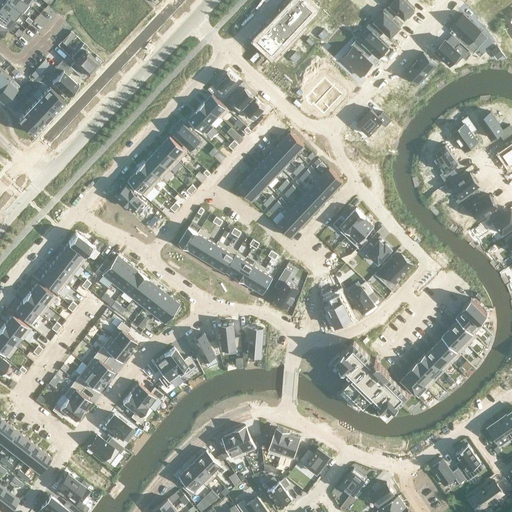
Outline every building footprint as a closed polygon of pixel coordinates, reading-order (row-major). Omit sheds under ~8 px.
[(7,0),(4,0),(0,5),(0,7),(14,20),(21,11),(7,0)] [(24,0),(7,0),(21,11),(24,14),(31,5),(28,3),(24,0)] [(306,0),(294,0),(291,3),(306,17),(315,8),(306,0)] [(388,0),(387,1),(405,18),(407,16),(409,17),(414,11),(413,10),(415,7),(407,0),(388,0)] [(291,3),(283,12),(301,29),(302,29),(298,25),(306,17),(291,3)] [(383,10),(374,20),(391,36),(401,26),(392,18),(396,13),(387,4),(383,9),(383,10)] [(0,7),(0,21),(9,29),(10,30),(17,21),(14,20),(0,7)] [(283,12),(275,21),(290,34),(293,38),(301,29),(283,12)] [(463,13),(451,27),(454,30),(452,33),(473,53),(480,45),(475,41),(484,32),(463,13)] [(371,30),(362,40),(379,56),(389,45),(379,36),(383,32),(371,20),(366,25),(371,30)] [(0,36),(1,38),(9,29),(0,21),(0,36)] [(275,21),(267,29),(281,43),(290,34),(275,21)] [(324,28),(321,31),(327,37),(330,34),(324,28)] [(266,29),(258,38),(276,56),(285,46),(281,43),(267,29),(266,29)] [(321,31),(318,34),(324,40),(327,37),(321,31)] [(309,36),(306,40),(312,45),(315,42),(309,36)] [(353,46),(342,57),(361,75),(372,63),(367,58),(372,53),(356,38),(351,44),(353,46)] [(445,38),(435,49),(444,57),(443,58),(449,64),(449,63),(450,64),(453,60),(456,63),(463,56),(466,59),(471,54),(459,43),(455,47),(445,38)] [(74,60),(69,65),(82,78),(87,73),(89,74),(100,62),(82,45),(71,57),(74,60)] [(498,46),(493,49),(499,58),(503,54),(498,46)] [(296,51),(293,54),(298,59),(301,56),(296,51)] [(406,71),(405,72),(419,85),(419,84),(437,65),(438,65),(424,52),(423,53),(424,53),(406,72),(406,71)] [(293,54),(290,57),(295,62),(298,59),(293,54)] [(59,74),(52,81),(53,81),(68,95),(67,95),(68,96),(79,84),(78,84),(68,75),(73,69),(62,60),(54,69),(59,74)] [(4,70),(0,73),(0,89),(9,80),(12,77),(4,70)] [(227,71),(214,86),(222,94),(236,79),(227,71)] [(9,80),(0,89),(0,99),(3,102),(20,85),(12,77),(9,80)] [(385,102),(380,108),(392,119),(396,114),(392,111),(401,101),(404,103),(413,93),(398,79),(382,96),(385,102)] [(321,80),(305,97),(307,99),(306,101),(311,105),(313,104),(314,105),(330,89),(321,80)] [(49,85),(42,92),(58,107),(64,100),(49,85)] [(233,92),(227,99),(240,110),(253,96),(245,88),(237,96),(233,92)] [(330,89),(314,105),(324,114),(339,97),(330,89)] [(42,92),(36,99),(52,113),(58,107),(42,92)] [(212,93),(205,101),(222,117),(230,109),(212,93)] [(36,99),(30,105),(45,120),(52,113),(36,99)] [(256,99),(245,110),(254,118),(255,117),(257,118),(261,114),(260,113),(265,107),(256,99)] [(205,101),(197,109),(214,126),(215,125),(211,122),(218,115),(222,118),(222,117),(205,101)] [(30,105),(24,112),(39,126),(45,120),(30,105)] [(371,108),(357,123),(369,134),(381,122),(386,126),(391,119),(382,111),(378,115),(371,108)] [(197,109),(189,118),(206,134),(214,126),(197,109)] [(490,111),(479,119),(492,138),(499,133),(503,139),(511,133),(511,127),(510,124),(503,129),(490,111)] [(24,112),(17,119),(33,133),(39,126),(24,112)] [(262,122),(257,127),(269,138),(283,123),(274,115),(269,120),(270,120),(269,121),(268,120),(267,121),(268,121),(266,123),(265,123),(266,124),(265,125),(262,122)] [(464,122),(452,131),(465,151),(478,141),(472,132),(477,128),(467,115),(462,119),(464,122)] [(184,123),(174,133),(191,148),(201,138),(184,123)] [(291,131),(283,139),(297,152),(305,144),(291,131)] [(170,135),(162,144),(179,160),(188,151),(170,135)] [(511,143),(511,146),(502,153),(510,165),(511,163),(511,138),(509,140),(511,143)] [(283,139),(275,147),(289,160),(297,152),(283,139)] [(162,144),(153,152),(171,169),(179,160),(162,144)] [(433,152),(432,153),(433,154),(445,170),(441,173),(446,180),(457,172),(453,166),(458,162),(458,163),(459,162),(458,161),(454,155),(453,154),(451,151),(450,150),(446,145),(446,144),(445,144),(433,152)] [(214,146),(209,152),(213,156),(218,150),(214,146)] [(275,147),(268,155),(282,168),(289,160),(275,147)] [(153,152),(145,161),(163,178),(171,169),(153,152)] [(268,155),(261,162),(275,176),(282,168),(268,155)] [(145,161),(137,170),(154,186),(155,186),(154,185),(161,177),(162,178),(163,178),(145,161)] [(261,162),(253,170),(267,184),(275,176),(261,162)] [(329,167),(322,176),(336,189),(343,181),(329,167)] [(137,170),(128,179),(146,195),(154,186),(137,170)] [(253,170),(246,178),(260,191),(267,184),(253,170)] [(470,171),(452,184),(460,196),(456,199),(460,205),(475,194),(471,189),(479,184),(470,171)] [(322,176),(314,183),(328,197),(336,189),(322,176)] [(246,178),(238,186),(252,200),(260,191),(246,178)] [(127,183),(117,193),(120,196),(118,197),(124,203),(126,201),(128,203),(126,205),(132,210),(134,209),(139,214),(148,203),(127,183)] [(314,183),(307,191),(321,204),(328,197),(314,183)] [(307,191),(300,199),(313,212),(321,204),(307,191)] [(476,194),(463,203),(467,209),(470,207),(478,218),(497,204),(489,193),(480,199),(476,194)] [(300,199),(292,207),(306,220),(313,212),(300,199)] [(292,207),(285,215),(299,228),(306,220),(292,207)] [(341,214),(333,223),(338,228),(341,224),(350,232),(365,216),(356,207),(345,218),(341,214)] [(499,209),(489,216),(493,222),(494,222),(502,234),(511,226),(511,209),(511,208),(503,214),(499,209)] [(285,215),(277,223),(291,236),(299,228),(285,215)] [(365,216),(350,232),(358,240),(355,244),(360,249),(368,240),(364,236),(374,224),(365,216)] [(189,226),(179,242),(188,248),(201,227),(198,231),(189,226)] [(201,227),(188,248),(198,253),(210,233),(201,227)] [(76,232),(69,241),(88,256),(96,247),(76,232)] [(210,233),(198,253),(207,259),(219,240),(218,239),(217,242),(208,237),(211,233),(210,233)] [(369,241),(361,250),(366,254),(368,252),(379,262),(392,248),(386,242),(385,243),(380,239),(374,245),(369,241)] [(219,240),(207,259),(216,265),(229,244),(228,244),(228,245),(219,240)] [(69,241),(62,250),(80,265),(87,256),(88,257),(88,256),(69,241)] [(229,244),(216,265),(225,270),(238,250),(229,244)] [(62,250),(55,259),(73,273),(80,265),(62,250)] [(238,250),(225,270),(226,271),(226,270),(235,275),(248,254),(247,254),(246,256),(238,251),(238,250)] [(391,256),(377,271),(386,280),(389,276),(396,282),(413,264),(402,253),(396,260),(391,256)] [(117,254),(101,273),(112,282),(127,262),(117,254)] [(248,254),(235,275),(244,281),(257,260),(248,254)] [(55,259),(48,268),(66,282),(73,273),(55,259)] [(257,260),(244,281),(254,286),(265,267),(257,261),(257,260)] [(127,262),(112,282),(123,290),(138,271),(127,262)] [(286,266),(274,285),(280,289),(275,298),(287,306),(291,300),(292,301),(295,295),(294,295),(298,288),(286,280),(292,270),(286,266)] [(265,267),(254,286),(263,292),(273,276),(264,270),(266,267),(265,267)] [(48,268),(40,278),(59,292),(66,282),(48,268)] [(138,271),(123,290),(133,298),(148,279),(138,271)] [(148,279),(133,298),(143,306),(159,287),(148,279)] [(37,281),(30,291),(48,306),(56,296),(37,281)] [(361,286),(350,294),(363,312),(364,311),(370,307),(375,303),(368,294),(373,291),(366,281),(360,284),(361,286)] [(159,287),(143,306),(154,314),(169,295),(159,287)] [(30,291),(23,300),(41,314),(48,306),(30,291)] [(306,291),(297,314),(310,319),(312,314),(323,319),(324,297),(306,291)] [(334,305),(330,307),(333,313),(330,315),(335,325),(352,317),(340,292),(330,297),(334,305)] [(169,295),(154,314),(165,323),(180,303),(169,295)] [(471,297),(463,305),(482,325),(483,324),(479,321),(487,313),(471,297)] [(23,300),(15,310),(30,321),(37,312),(41,315),(41,314),(23,300)] [(464,307),(456,316),(477,336),(477,335),(474,333),(482,325),(463,305),(463,306),(464,307)] [(12,313),(4,323),(23,338),(31,328),(12,313)] [(458,318),(450,327),(468,344),(477,336),(456,316),(458,318)] [(138,325),(143,329),(147,323),(143,319),(138,325)] [(120,329),(113,338),(129,351),(137,341),(127,333),(130,328),(121,320),(117,326),(120,329)] [(233,322),(218,324),(220,338),(222,338),(223,348),(238,346),(237,335),(235,335),(233,322)] [(4,323),(0,328),(0,334),(16,347),(13,344),(19,336),(23,338),(4,323)] [(248,325),(247,336),(248,336),(250,336),(249,351),(262,352),(263,343),(265,343),(265,334),(264,333),(264,327),(249,326),(249,325),(248,325)] [(450,327),(442,335),(461,354),(461,353),(460,352),(468,344),(450,327)] [(195,340),(191,342),(195,349),(198,347),(205,360),(220,352),(216,338),(209,341),(205,332),(193,337),(195,340)] [(0,334),(0,350),(8,357),(16,347),(0,334)] [(102,344),(98,350),(107,357),(111,352),(122,360),(129,351),(113,338),(109,335),(102,344)] [(443,336),(434,344),(452,362),(461,354),(442,335),(443,336)] [(337,358),(335,359),(336,360),(337,361),(340,364),(340,365),(345,370),(345,369),(352,376),(344,384),(364,404),(372,395),(373,396),(375,398),(376,399),(379,402),(379,403),(384,408),(384,407),(388,410),(388,411),(389,411),(389,412),(390,411),(391,410),(394,407),(395,408),(400,403),(399,402),(408,393),(407,392),(406,391),(403,388),(402,387),(398,383),(397,382),(393,379),(393,378),(392,378),(389,374),(389,373),(380,364),(381,363),(376,357),(374,359),(373,359),(370,355),(369,354),(365,351),(364,350),(360,346),(361,346),(360,345),(359,345),(356,342),(355,341),(354,340),(353,341),(352,342),(349,345),(348,346),(345,349),(345,348),(340,354),(337,357),(336,358),(337,358)] [(425,352),(444,371),(452,362),(434,344),(426,353),(425,352)] [(174,346),(164,353),(181,376),(195,365),(188,355),(183,358),(174,346)] [(94,355),(86,365),(90,367),(106,380),(114,370),(104,362),(107,357),(98,350),(94,355)] [(425,352),(417,361),(436,379),(444,371),(425,352)] [(164,353),(154,361),(163,373),(158,377),(165,387),(171,383),(170,381),(179,374),(180,376),(181,376),(164,353)] [(0,356),(0,373),(9,363),(0,356)] [(417,361),(409,369),(427,388),(436,379),(417,361)] [(64,362),(60,367),(65,371),(68,366),(64,362)] [(79,374),(75,379),(85,387),(88,382),(99,390),(106,380),(90,367),(86,365),(79,374)] [(409,370),(401,379),(419,396),(427,388),(409,369),(408,369),(409,370)] [(71,385),(64,394),(67,397),(83,409),(91,400),(81,391),(85,387),(75,379),(71,385)] [(138,381),(130,391),(150,407),(157,398),(159,399),(163,393),(154,386),(150,391),(138,381)] [(130,391),(122,401),(135,411),(131,416),(140,423),(145,417),(141,414),(148,405),(130,391)] [(56,403),(52,409),(62,416),(65,411),(76,419),(83,409),(67,397),(60,406),(56,403)] [(108,419),(105,424),(115,433),(111,437),(123,446),(127,441),(122,437),(131,426),(126,422),(126,421),(120,416),(119,417),(114,412),(113,413),(112,414),(109,419),(109,418),(108,419)] [(511,420),(506,412),(497,419),(510,437),(511,434),(511,420)] [(0,416),(0,433),(8,423),(0,416)] [(497,419),(487,426),(500,444),(510,437),(497,419)] [(8,423),(0,433),(0,440),(5,445),(17,430),(8,423)] [(246,424),(234,429),(245,454),(246,453),(245,452),(256,447),(246,424)] [(277,426),(268,452),(280,456),(289,431),(277,426)] [(234,431),(223,436),(234,459),(245,454),(234,429),(234,430),(234,431)] [(17,430),(5,445),(14,451),(26,436),(17,430)] [(289,431),(280,456),(281,456),(281,455),(292,458),(300,436),(289,432),(289,431)] [(97,434),(87,446),(109,463),(118,451),(119,452),(124,447),(111,437),(107,442),(97,434)] [(26,436),(14,451),(22,458),(34,443),(26,436)] [(34,443),(22,458),(31,465),(43,450),(34,443)] [(468,443),(456,452),(465,464),(459,468),(467,479),(478,472),(474,466),(481,461),(468,443)] [(309,449),(301,459),(306,462),(305,463),(306,464),(317,472),(318,472),(330,455),(330,456),(331,455),(330,454),(319,446),(318,446),(318,447),(314,453),(309,449)] [(206,449),(197,458),(212,472),(221,463),(206,449)] [(43,450),(31,465),(40,472),(51,456),(43,450)] [(197,458),(189,466),(207,484),(215,476),(212,472),(197,458)] [(443,458),(432,466),(444,484),(455,476),(460,483),(466,478),(458,467),(452,471),(443,458)] [(189,466),(180,474),(188,482),(183,486),(192,495),(197,490),(195,488),(203,480),(206,484),(207,484),(189,466)] [(354,467),(339,486),(352,496),(353,495),(356,497),(362,491),(358,488),(367,476),(354,467)] [(67,472),(58,484),(69,493),(67,496),(75,503),(78,499),(75,497),(85,485),(67,472)] [(240,480),(235,472),(229,476),(235,485),(240,480)] [(280,480),(268,489),(280,506),(292,498),(284,487),(290,483),(285,477),(280,481),(280,480)] [(495,479),(474,494),(483,507),(490,503),(494,508),(503,502),(499,496),(504,492),(495,479)] [(374,490),(370,493),(378,504),(395,492),(387,481),(382,485),(378,480),(371,485),(374,490)] [(2,485),(0,486),(0,504),(10,491),(2,485)] [(10,491),(0,504),(0,507),(5,511),(8,511),(19,498),(10,491)] [(50,494),(41,506),(48,511),(69,511),(71,510),(50,494)] [(244,499),(238,503),(243,511),(246,511),(250,510),(251,511),(269,511),(258,495),(246,503),(244,499)] [(399,495),(378,509),(380,511),(398,511),(406,506),(399,495)] [(168,497),(153,509),(155,511),(167,511),(175,506),(168,497)]
